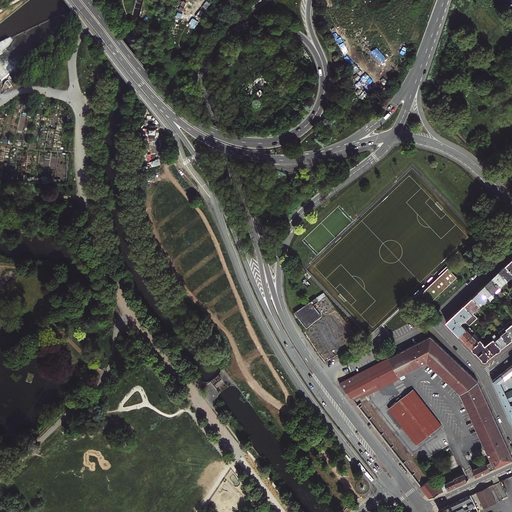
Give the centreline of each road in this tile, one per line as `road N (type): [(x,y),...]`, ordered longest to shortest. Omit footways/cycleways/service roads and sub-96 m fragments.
road 1 (primary): [(289,327),(205,75),(222,38),(274,23),(314,50),(320,106)]
road 2 (primary): [(265,0),(213,42),(201,82),(294,356)]
road 3 (primary): [(142,84),(209,178),(294,356)]
road 4 (primary): [(320,106),(301,130),(271,143),(206,129),(169,102),(86,0)]
road 5 (primary): [(289,327),(278,291),(288,232),(392,136)]
road 6 (residential): [(511,197),(425,123),(419,92),(439,11)]
road 7 (primary): [(142,84),(181,123),(234,151),(282,160),(332,151)]
road 8 (primary): [(401,481),(289,327)]
road 9 (residential): [(483,375),(436,317),(511,246)]
road 10 (primary): [(294,356),(391,488)]
road 11 (residential): [(392,136),(457,153),(511,209)]
road 12 (primary): [(332,151),(387,112),(425,51)]
